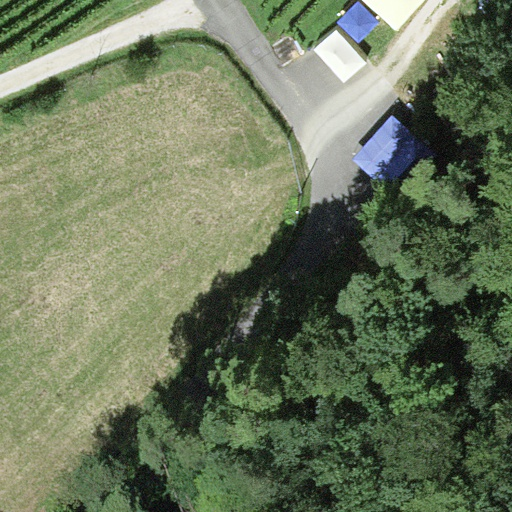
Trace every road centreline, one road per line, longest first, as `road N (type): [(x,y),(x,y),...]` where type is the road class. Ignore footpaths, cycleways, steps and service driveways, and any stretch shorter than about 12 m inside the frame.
road 1 (unclassified): [(64,511),(367,189),(225,0)]
road 2 (track): [(193,0),(0,82)]
road 3 (track): [(322,129),(445,0)]
